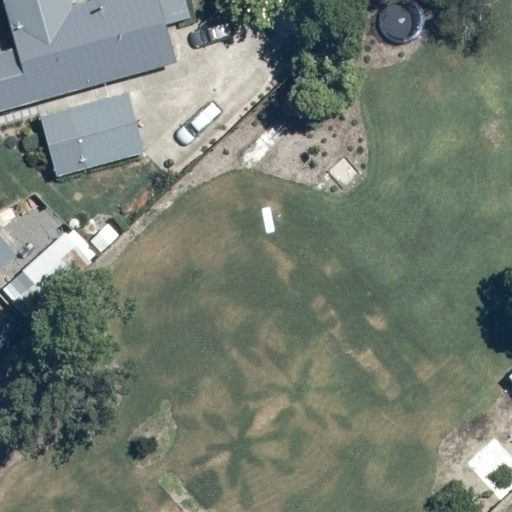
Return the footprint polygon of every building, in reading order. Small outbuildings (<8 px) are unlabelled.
[(9,0),(23,54),(0,59),(0,116),(187,67),(179,29),(199,23),(194,0),(98,0),(82,4),(81,0),(9,0)] [(511,72),(489,95),(511,119),(511,72)] [(146,156),(130,92),(38,114),(54,179),(146,156)] [(93,261),(66,229),(0,284),(27,317),(93,261)] [(0,269),(19,251),(0,231),(0,269)]
